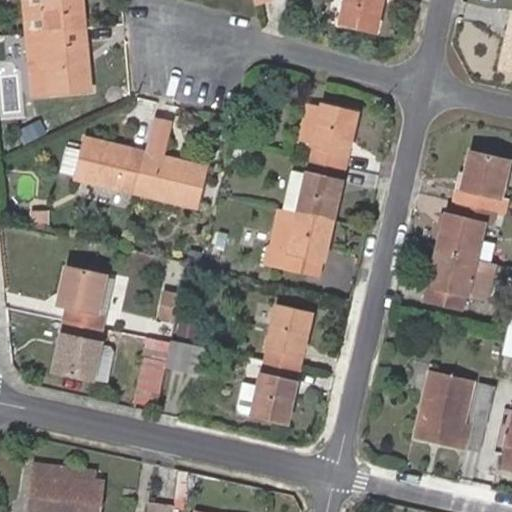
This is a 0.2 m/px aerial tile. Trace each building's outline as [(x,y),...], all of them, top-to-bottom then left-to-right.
[(44,30),(41,0),(23,0),(26,32),(44,30)] [(41,0),(44,30),(85,26),(82,0),(41,0)] [(374,31),(381,0),(345,0),(340,23),(374,31)] [(511,71),(511,14),(499,69),(511,71)] [(90,88),(85,26),(44,30),(26,32),(24,32),(26,48),(45,47),(48,91),(90,88)] [(45,47),(26,48),(30,92),(48,91),(45,47)] [(313,140),(321,106),(308,103),(300,137),(313,140)] [(309,156),(344,165),(358,111),(322,103),(321,106),(313,140),(309,156)] [(152,116),(136,179),(150,183),(147,193),(194,205),(204,166),(158,153),(167,121),(152,116)] [(136,179),(144,149),(83,133),(73,174),(134,189),(136,179)] [(469,149),(457,200),(495,210),(499,193),(509,158),(484,153),(469,149)] [(296,209),(332,217),(344,165),(309,156),(304,175),(296,209)] [(304,175),(291,172),(283,206),(296,209),(304,175)] [(136,179),(134,189),(147,193),(150,183),(136,179)] [(503,211),(506,195),(499,193),(495,210),(503,211)] [(495,210),(457,200),(454,215),(445,213),(437,249),(473,258),(479,237),(482,222),(491,225),(495,210)] [(283,206),(279,205),(269,246),(287,249),(296,209),(283,206)] [(318,273),(332,217),(296,209),(287,249),(269,246),(266,260),(318,273)] [(47,222),(47,211),(29,210),(29,222),(47,222)] [(227,233),(217,230),(212,245),(223,247),(227,233)] [(491,240),(479,237),(473,258),(486,261),(491,240)] [(473,258),(437,249),(424,300),(461,310),(465,294),(473,258)] [(473,258),(465,294),(484,298),(492,263),(486,261),(473,258)] [(67,304),(63,319),(101,327),(104,314),(93,311),(102,274),(65,265),(56,302),(67,304)] [(177,297),(162,294),(158,316),(172,319),(177,297)] [(261,359),(298,367),(311,312),(273,303),(261,359)] [(101,327),(63,319),(51,369),(89,378),(101,327)] [(197,322),(180,319),(177,333),(194,336),(197,322)] [(132,402),(154,408),(163,366),(164,364),(167,349),(169,341),(146,337),(132,402)] [(207,347),(169,340),(169,341),(167,349),(164,364),(163,366),(202,374),(207,347)] [(285,423),(298,367),(261,359),(249,413),(285,423)] [(426,372),(413,438),(431,443),(490,456),(497,427),(483,425),(471,422),(470,427),(462,425),(471,381),(426,372)] [(511,415),(500,468),(511,470),(511,415)] [(33,475),(58,478),(59,469),(34,466),(33,475)] [(58,478),(88,482),(93,483),(93,474),(59,469),(58,478)] [(93,511),(98,484),(93,483),(88,482),(58,478),(33,475),(31,495),(52,497),(49,511),(93,511)] [(30,511),(49,511),(52,497),(31,495),(28,511),(30,511)]
